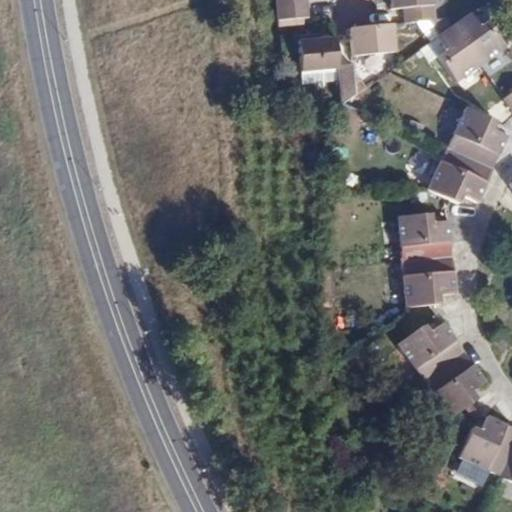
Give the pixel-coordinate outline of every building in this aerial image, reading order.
[(272,0),(273,15),(303,13),(302,0),(272,0)] [(402,11),(404,23),(430,20),(434,20),(432,0),(388,0),(389,11),(402,11)] [(303,13),(273,15),(274,30),(304,28),(303,13)] [(447,34),(475,73),(499,56),(480,30),(473,34),(465,22),(447,34)] [(378,25),(347,28),(351,57),(393,53),(391,24),(378,25)] [(447,34),(429,47),(438,59),(431,64),(450,91),(475,73),(447,34)] [(301,73),(337,70),(337,66),(335,38),(298,41),(301,73)] [(337,66),(337,70),(340,105),(345,102),(355,96),(352,66),(337,66)] [(511,92),(503,98),(511,110),(511,92)] [(457,117),(438,158),(484,179),(499,146),(485,140),(488,131),(457,117)] [(484,179),(438,158),(419,200),(444,210),(450,213),(452,208),(458,206),(469,210),(484,179)] [(398,217),(402,262),(451,258),(448,221),(431,222),(430,214),(398,217)] [(451,258),(402,262),(405,307),(438,304),(437,295),(453,293),(451,258)] [(397,345),(422,381),(463,353),(442,323),(429,332),(424,326),(397,345)] [(449,418),(477,398),(471,390),(483,381),(463,353),(422,381),(449,418)] [(511,446),(511,427),(486,416),(480,430),(473,427),(458,457),(499,475),(511,446)] [(511,446),(499,475),(511,481),(511,446)]
